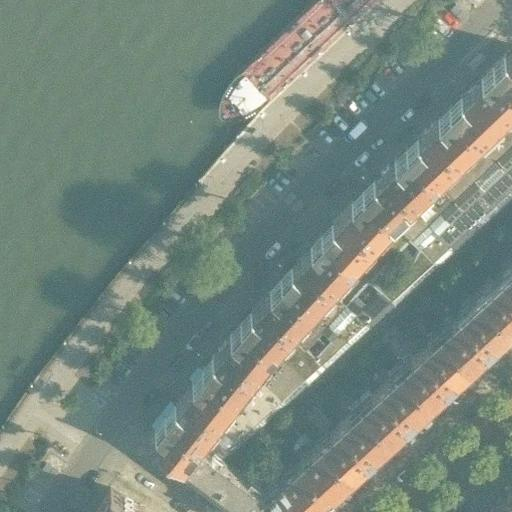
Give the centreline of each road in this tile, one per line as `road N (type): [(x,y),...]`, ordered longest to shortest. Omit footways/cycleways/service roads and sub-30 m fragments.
road 1 (residential): [(99,436),(262,235),(502,0)]
road 2 (residential): [(511,359),(344,511)]
road 3 (residential): [(202,511),(99,436)]
